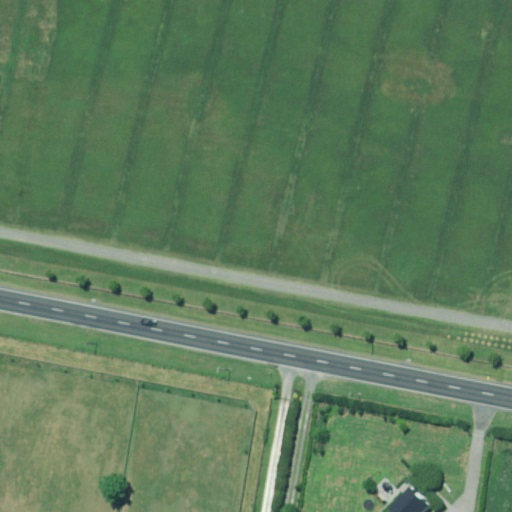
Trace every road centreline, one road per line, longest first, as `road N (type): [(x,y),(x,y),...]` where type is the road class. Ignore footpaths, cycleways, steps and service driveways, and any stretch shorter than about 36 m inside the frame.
road 1 (tertiary): [(0,301),(511,400)]
road 2 (track): [(511,327),(0,233)]
